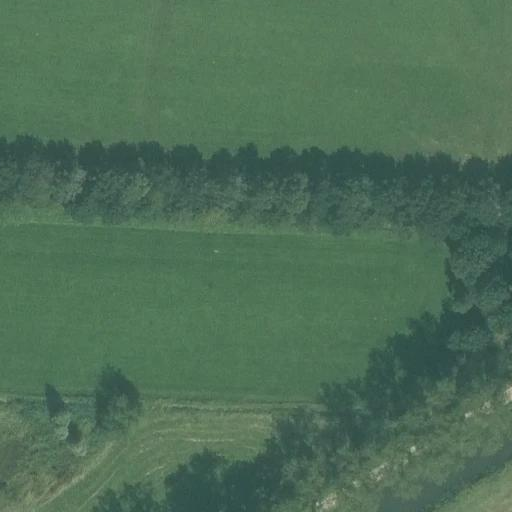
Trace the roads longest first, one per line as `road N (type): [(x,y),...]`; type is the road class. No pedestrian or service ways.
road 1 (track): [(0,187),(511,211)]
road 2 (track): [(511,391),(310,511)]
